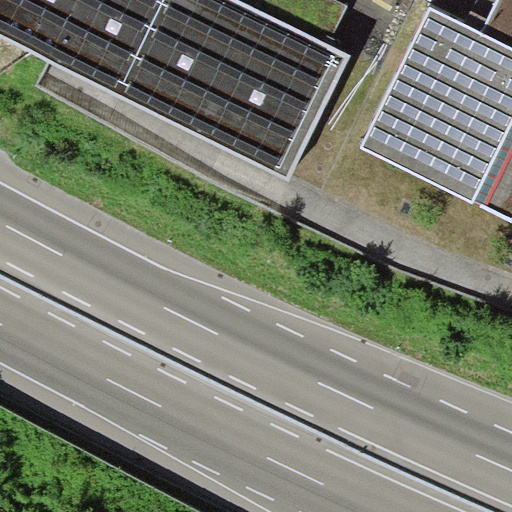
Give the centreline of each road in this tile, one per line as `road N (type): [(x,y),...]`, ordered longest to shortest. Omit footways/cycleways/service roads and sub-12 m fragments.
road 1 (motorway): [(511,467),(0,219)]
road 2 (motorway): [(0,324),(383,511)]
